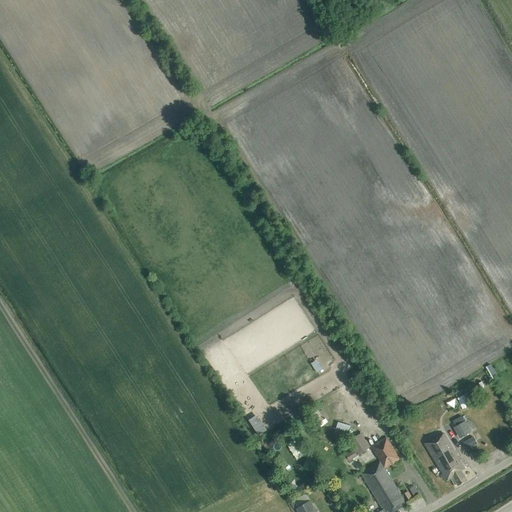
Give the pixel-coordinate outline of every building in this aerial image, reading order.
[(324,406),(313,410),(319,423),(329,418),(324,406)] [(462,416),(453,421),(455,426),(465,421),(462,416)] [(348,436),(351,424),(338,420),(335,432),(348,436)] [(460,438),(471,433),(465,422),(454,427),(460,438)] [(468,480),(461,470),(465,468),(443,432),(424,444),(447,481),(451,478),(455,485),(458,483),(459,485),(468,480)] [(358,455),(370,448),(362,434),(350,441),(358,455)] [(467,448),(478,442),(473,435),(463,442),(467,448)] [(399,511),(398,510),(407,505),(384,469),(400,459),(386,437),(370,447),(380,462),(361,474),(383,510),(380,511),(399,511)] [(297,486),(289,485),(288,491),(296,493),(297,486)] [(298,511),(317,511),(311,500),(296,508),(298,511)]
